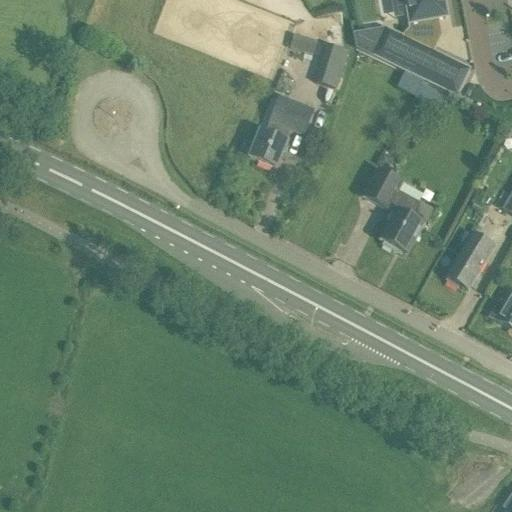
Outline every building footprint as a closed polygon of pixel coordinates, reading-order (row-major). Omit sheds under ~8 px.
[(355,36),(354,36),(354,38),(354,40),(356,50),(358,51),(456,98),(462,86),(469,71),(433,54),(440,37),(437,21),(446,19),(442,0),(403,0),(409,26),(409,30),(402,39),(385,31),(368,34),(360,35),(356,36),(355,36)] [(327,46),(315,85),(335,92),(348,53),(346,52),(334,49),(327,46)] [(403,75),(396,90),(415,99),(421,86),(422,84),(423,83),(404,74),(403,75)] [(415,99),(414,100),(442,114),(449,100),(421,86),(415,99)] [(260,133),(248,161),(276,172),(288,145),(286,144),(290,133),(302,138),(313,113),(280,99),(269,125),(270,125),(265,136),(260,133)] [(382,154),(375,165),(383,169),(388,168),(393,160),(382,154)] [(377,172),(363,199),(383,210),(392,215),(388,222),(391,224),(383,238),(381,242),(383,243),(384,244),(383,245),(382,247),(383,247),(392,252),(393,249),(405,255),(412,241),(415,243),(424,227),(423,226),(431,211),(396,193),(401,185),(383,175),(377,172)] [(511,172),(493,204),(503,210),(502,212),(511,217),(511,172)] [(471,236),(445,280),(467,293),(493,249),(471,236)] [(499,304),(490,319),(511,332),(511,296),(505,308),(499,304)]
